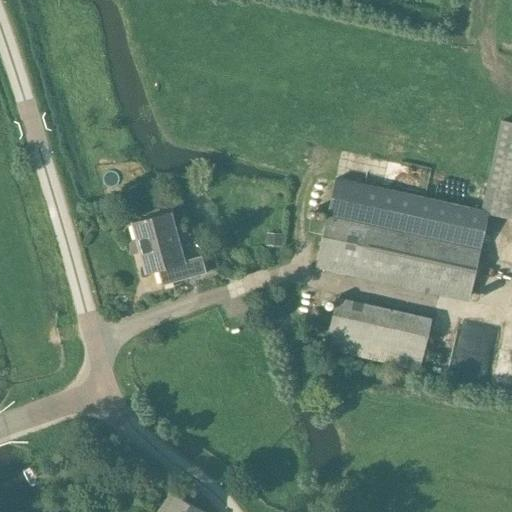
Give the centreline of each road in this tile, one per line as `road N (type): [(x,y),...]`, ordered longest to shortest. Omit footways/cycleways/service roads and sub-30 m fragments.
road 1 (unclassified): [(105,398),(0,27)]
road 2 (unclassified): [(235,511),(105,398)]
